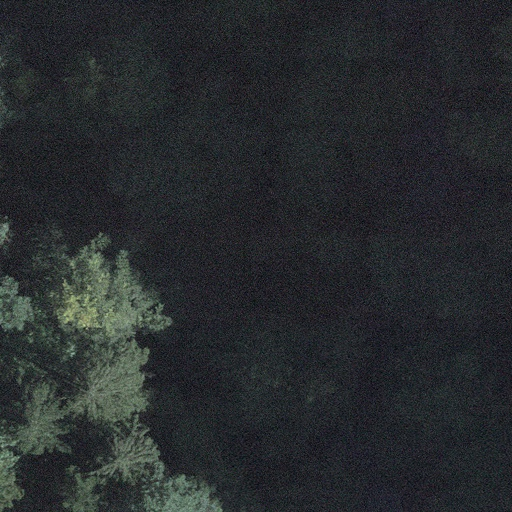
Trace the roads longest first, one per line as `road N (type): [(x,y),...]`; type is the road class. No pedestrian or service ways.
road 1 (track): [(285,511),(231,370),(188,318),(0,235)]
road 2 (track): [(0,133),(71,131),(305,7)]
